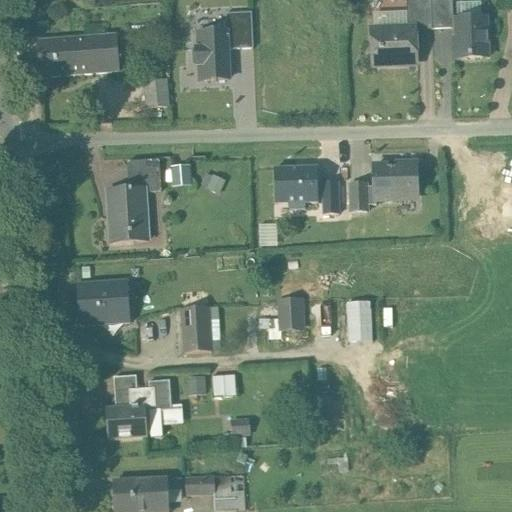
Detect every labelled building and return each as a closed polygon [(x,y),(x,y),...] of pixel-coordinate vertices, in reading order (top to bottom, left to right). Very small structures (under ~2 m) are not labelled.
[(430,0),(406,0),(407,30),(414,30),(414,31),(432,31),(430,0)] [(452,0),(430,0),(432,31),(453,30),(452,0)] [(251,14),(225,15),(226,33),(228,33),(228,51),(253,50),(251,14)] [(486,19),(457,21),(458,46),(453,46),(453,57),(468,57),(468,59),(488,58),(486,19)] [(407,30),(372,32),(373,45),(379,51),(380,66),(416,65),(414,31),(414,30),(407,30)] [(214,33),(197,33),(198,49),(192,50),(193,67),(199,67),(199,83),(216,82),(216,81),(230,80),(228,51),(228,33),(226,33),(214,34),(214,33)] [(117,38),(87,40),(90,75),(119,73),(117,38)] [(87,40),(38,43),(41,79),(90,75),(87,40)] [(166,81),(145,83),(147,109),(168,107),(166,81)] [(159,161),(127,163),(129,191),(145,190),(145,194),(162,193),(159,161)] [(416,164),(394,165),(395,170),(388,170),(388,167),(374,167),(374,188),(374,202),(376,202),(413,202),(413,185),(417,185),(416,164)] [(169,167),(171,187),(189,185),(187,166),(169,167)] [(317,168),(275,168),(274,203),(287,204),(287,211),(304,211),(304,205),(317,205),(317,168)] [(337,184),(321,185),(322,216),(338,216),(337,184)] [(366,186),(350,187),(351,214),(367,213),(366,188),(366,186)] [(374,202),(374,188),(366,188),(367,206),(376,206),(376,202),(374,202)] [(129,191),(109,193),(112,246),(148,244),(145,194),(145,190),(129,191)] [(126,284),(80,287),(82,327),(129,324),(126,284)] [(277,301),(278,331),(301,330),(300,300),(277,301)] [(372,303),(348,304),(349,342),(374,341),(372,303)] [(210,308),(182,310),(185,356),(212,354),(210,308)] [(212,396),(235,395),(235,374),(211,375),(212,396)] [(136,377),(114,379),(115,394),(120,394),(119,392),(137,391),(136,377)] [(185,379),(186,397),(204,396),(203,378),(185,379)] [(137,391),(119,392),(120,394),(121,409),(106,409),(108,442),(147,439),(147,436),(151,436),(151,439),(162,438),(160,413),(180,412),(179,410),(172,411),(169,382),(148,384),(148,390),(137,391)] [(232,478),(184,480),(185,498),(212,497),(212,511),(230,511),(234,511),(232,478)] [(165,511),(164,482),(113,485),(115,511),(165,511)]
